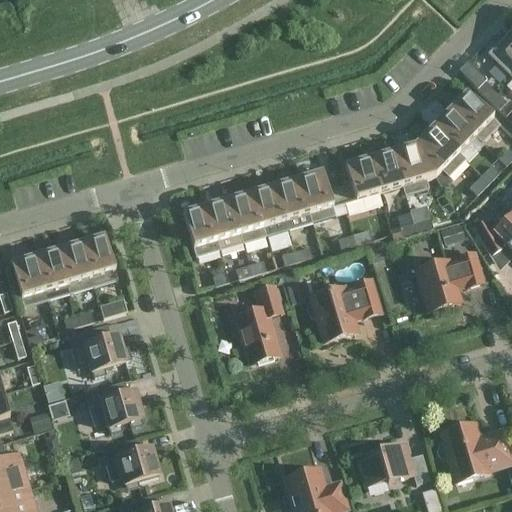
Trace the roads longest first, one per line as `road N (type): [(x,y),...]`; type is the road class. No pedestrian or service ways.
road 1 (residential): [(135,194),(390,120),(511,4)]
road 2 (residential): [(213,449),(511,362)]
road 3 (residential): [(213,449),(135,194)]
road 4 (tertiary): [(0,83),(147,34),(215,0)]
road 5 (residential): [(0,233),(135,194)]
